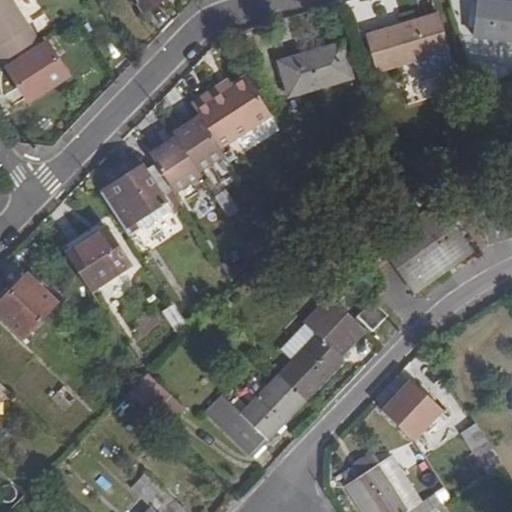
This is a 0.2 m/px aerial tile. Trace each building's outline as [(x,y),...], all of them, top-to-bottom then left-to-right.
[(39,41),(13,0),(0,0),(0,44),(0,45),(9,59),(21,52),(36,43),(39,41)] [(136,0),(144,12),(163,0),(136,0)] [(511,39),(511,4),(481,0),(478,0),(474,34),(511,39)] [(446,51),(449,50),(439,16),(365,36),(376,70),(412,60),(446,51)] [(38,48),(36,43),(21,52),(25,57),(9,68),(31,101),(68,76),(48,42),(38,48)] [(0,60),(2,64),(9,59),(0,45),(0,44),(0,60)] [(288,97),(352,78),(343,44),(278,63),(288,97)] [(446,51),(412,60),(418,79),(452,70),(446,51)] [(221,145),(271,113),(248,77),(233,86),(224,91),(221,85),(193,103),(201,116),(221,145)] [(229,80),(221,85),(224,91),(233,86),(229,80)] [(197,171),(226,153),(221,145),(201,116),(173,134),(176,139),(197,171)] [(176,139),(151,156),(158,167),(176,194),(201,177),(197,171),(176,139)] [(158,167),(147,174),(166,204),(174,217),(186,209),(176,194),(158,167)] [(134,225),(166,204),(147,174),(144,169),(112,189),(134,225)] [(224,187),(212,195),(227,216),(239,208),(224,187)] [(429,188),(417,197),(429,213),(441,205),(429,188)] [(429,213),(381,249),(396,269),(402,265),(420,290),(475,250),(441,205),(429,213)] [(259,259),(281,237),(274,227),(249,243),(259,259)] [(106,229),(68,254),(92,290),(130,265),(106,229)] [(402,265),(396,269),(415,294),(420,290),(402,265)] [(0,317),(21,338),(53,305),(24,276),(0,300),(0,317)] [(340,358),(366,331),(356,321),(332,297),(305,325),(318,338),(281,377),(306,401),(343,361),(340,358)] [(176,302),(163,307),(172,331),(185,325),(176,302)] [(388,317),(373,303),(360,317),(375,331),(388,317)] [(145,375),(127,393),(167,432),(184,414),(145,375)] [(306,401),(281,377),(243,417),(229,403),(214,419),(252,457),(268,440),(269,441),(306,401)] [(409,380),(382,409),(415,440),(442,410),(409,380)] [(490,474),(503,465),(477,425),(463,434),(473,449),(490,474)] [(490,474),(473,449),(464,454),(481,480),(490,474)] [(394,456),(388,460),(418,507),(424,503),(394,456)] [(432,511),(444,504),(436,493),(424,503),(418,507),(388,460),(349,485),(366,511),(432,511)] [(154,510),(151,511),(185,511),(148,473),(133,489),(154,510)]
